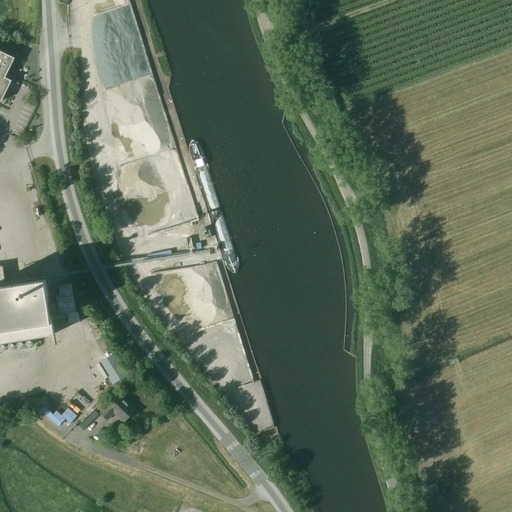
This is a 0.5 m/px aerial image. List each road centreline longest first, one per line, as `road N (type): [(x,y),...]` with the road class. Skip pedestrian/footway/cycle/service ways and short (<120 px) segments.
road 1 (secondary): [(284,511),(136,333),(86,247),(62,170),(47,0)]
road 2 (unclassified): [(398,511),(367,394),(362,240),(285,84),(254,0)]
